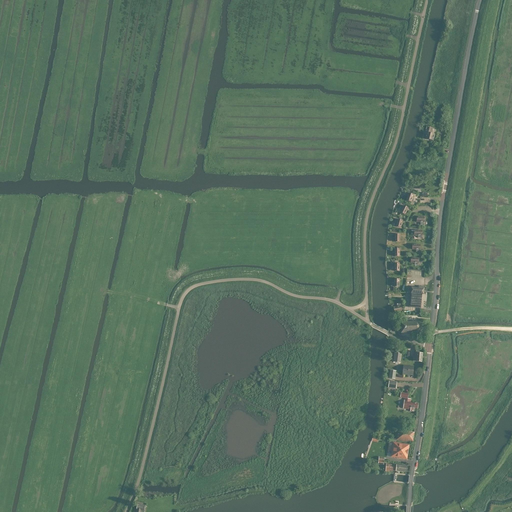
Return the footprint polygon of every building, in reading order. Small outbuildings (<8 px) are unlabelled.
[(432,125),(425,124),(423,131),(425,131),(424,135),(432,137),(434,131),(431,131),(432,125)] [(404,193),(403,196),(405,197),(410,199),(413,192),(408,190),(405,190),(404,193)] [(401,206),(400,209),(404,211),(407,205),(403,202),(403,203),(400,202),(399,205),(401,206)] [(396,219),(395,223),(400,224),(402,217),(397,216),(394,216),(393,219),(396,219)] [(411,290),(410,295),(410,304),(419,305),(420,300),(421,291),(422,291),(423,285),(411,284),(410,290),(411,290)] [(401,307),(400,303),(399,300),(396,301),(396,303),(393,304),(394,309),(401,307)] [(420,329),(422,326),(421,322),(419,320),(416,319),(400,320),(400,330),(416,330),(420,329)] [(413,358),(422,359),(422,350),(416,350),(413,354),(413,358)] [(413,363),(403,362),(402,371),(412,372),(413,363)] [(404,395),(403,405),(410,406),(410,408),(413,408),(413,405),(417,405),(417,400),(410,399),(410,397),(407,396),(408,391),(400,390),(400,394),(404,395)] [(388,438),(388,439),(395,440),(395,437),(407,439),(408,437),(412,438),(414,429),(397,427),(395,436),(388,435),(388,438)] [(391,449),(390,454),(406,456),(409,442),(395,440),(388,439),(387,448),(391,449)] [(385,467),(385,468),(389,469),(389,468),(395,468),(406,469),(407,463),(396,462),(386,461),(385,467)] [(145,503),(137,501),(136,507),(136,510),(140,511),(141,508),(144,508),(145,503)]
